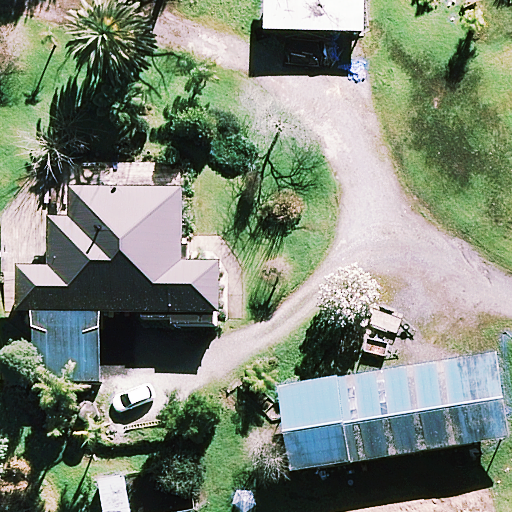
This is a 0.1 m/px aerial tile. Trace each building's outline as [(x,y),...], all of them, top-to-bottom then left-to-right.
[(369,37),(369,0),(270,0),(270,36),(369,37)] [(44,319),(107,319),(227,323),(229,270),(189,268),(191,198),(82,194),(81,226),(60,225),(58,276),(26,275),(25,313),(44,313),(44,319)] [(107,319),(44,319),(41,383),(105,386),(107,319)] [(511,442),(511,423),(502,362),(288,397),(301,476),(511,442)] [(132,511),(128,477),(97,482),(101,511),(132,511)]
